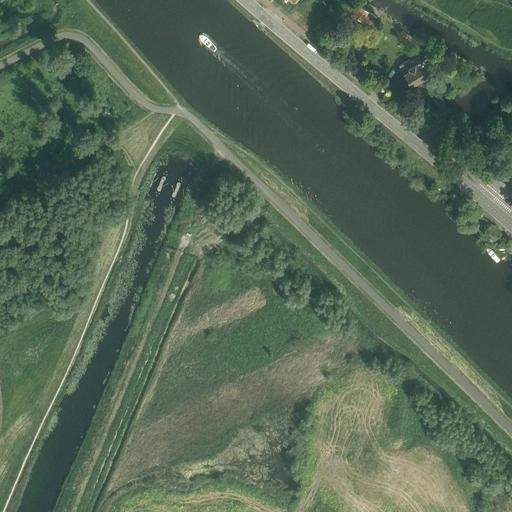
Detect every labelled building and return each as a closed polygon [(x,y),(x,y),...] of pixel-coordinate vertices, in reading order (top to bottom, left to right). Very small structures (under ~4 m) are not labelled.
[(379,19),(359,5),(351,14),(371,28),(379,19)] [(411,40),(413,37),(402,30),(400,33),(411,40)] [(400,65),(403,70),(407,76),(403,78),(408,87),(417,82),(418,84),(429,78),(428,75),(433,72),(425,59),(423,60),(422,58),(413,64),(410,58),(400,65)] [(166,179),(165,177),(162,177),(157,190),(158,192),(161,191),(163,187),(166,179)] [(181,185),(179,183),(177,184),(174,192),(172,196),(173,198),(175,197),(181,185)]
